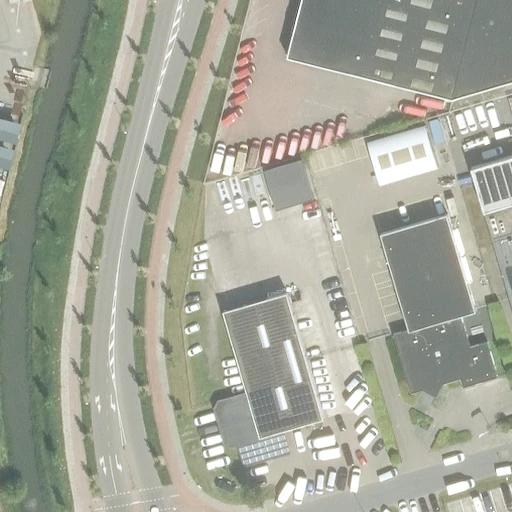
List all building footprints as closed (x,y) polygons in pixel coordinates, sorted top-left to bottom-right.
[(511,0),(301,0),(287,58),(452,100),(511,82),(511,0)] [(367,143),(380,185),(438,168),(425,126),(367,143)] [(511,156),(471,168),(511,306),(511,156)] [(264,170),(276,210),(313,199),(302,159),(264,170)] [(460,379),(462,385),(463,388),(497,377),(487,342),(470,347),(461,316),(476,312),(447,214),(381,234),(409,330),(393,334),(411,394),(430,388),(438,392),(443,384),(460,379)] [(245,464),(270,457),(288,452),(282,431),(324,419),(287,293),(223,312),(247,394),(219,402),(216,409),(225,442),(232,445),(239,443),(245,464)]
